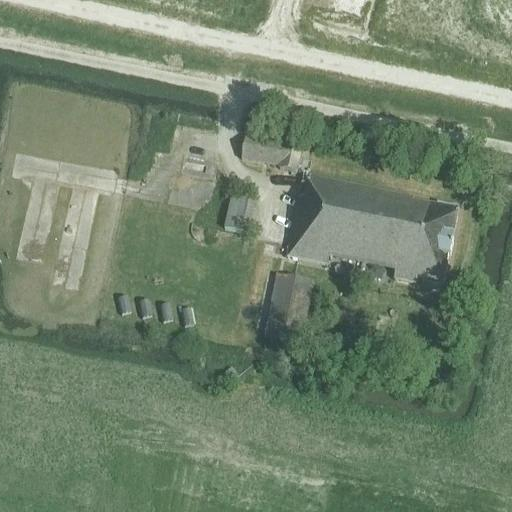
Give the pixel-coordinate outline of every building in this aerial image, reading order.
[(297,175),(301,149),(284,146),(284,149),(245,142),(242,162),(280,169),(280,172),(297,175)] [(305,201),(299,200),(287,260),(327,269),(327,268),(327,267),(329,258),(361,264),(397,272),(395,281),(393,281),(393,282),(415,287),(416,281),(443,287),(448,262),(449,262),(454,241),(452,241),(458,210),(437,205),(436,208),(413,204),(414,201),(309,179),(305,201)] [(255,205),(231,200),(224,231),(248,236),(255,205)] [(276,278),(264,339),(301,346),(313,285),(276,278)] [(230,369),(217,380),(224,389),(238,378),(232,371),(230,369)]
